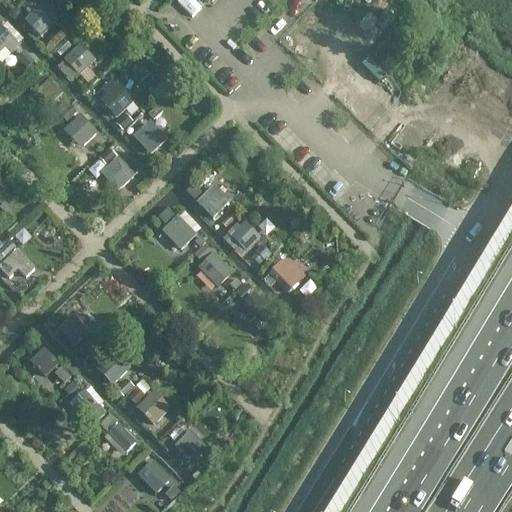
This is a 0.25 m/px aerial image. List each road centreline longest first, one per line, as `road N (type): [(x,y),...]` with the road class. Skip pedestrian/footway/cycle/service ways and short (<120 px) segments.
road 1 (unclassified): [(461,230),(291,511)]
road 2 (unclassified): [(320,511),(480,241)]
road 3 (motorway): [(511,332),(401,511)]
